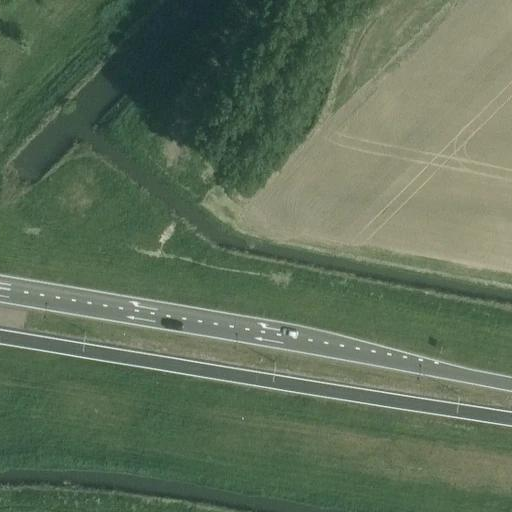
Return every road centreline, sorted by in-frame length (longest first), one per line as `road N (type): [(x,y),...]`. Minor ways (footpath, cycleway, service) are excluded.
road 1 (trunk): [(511,384),(0,297)]
road 2 (trunk): [(0,337),(511,419)]
road 3 (unclassified): [(300,0),(232,117)]
